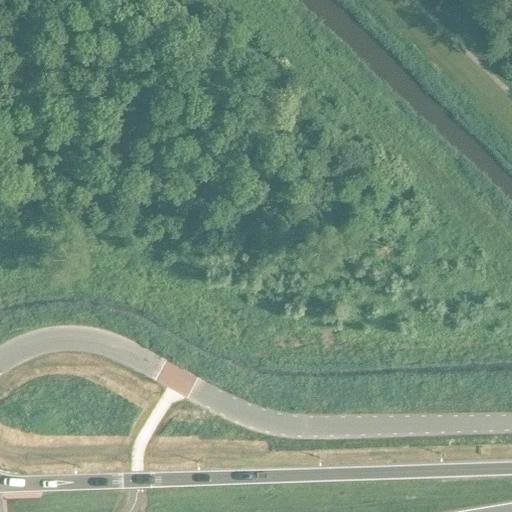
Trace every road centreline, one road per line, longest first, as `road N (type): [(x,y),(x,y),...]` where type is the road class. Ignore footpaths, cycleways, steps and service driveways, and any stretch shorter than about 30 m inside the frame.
road 1 (unclassified): [(0,364),(47,345),(101,348),(245,422),(286,432),(511,427)]
road 2 (trunk): [(511,473),(0,489)]
